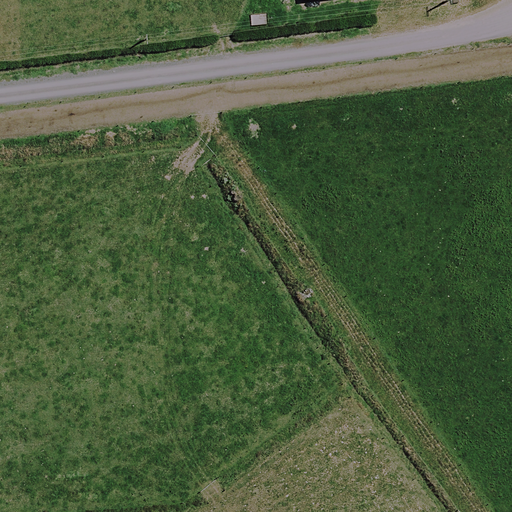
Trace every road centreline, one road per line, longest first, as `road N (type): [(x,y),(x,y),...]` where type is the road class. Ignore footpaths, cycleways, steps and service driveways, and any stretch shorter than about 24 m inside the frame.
road 1 (track): [(0,125),(511,57)]
road 2 (unclassified): [(511,20),(0,88)]
